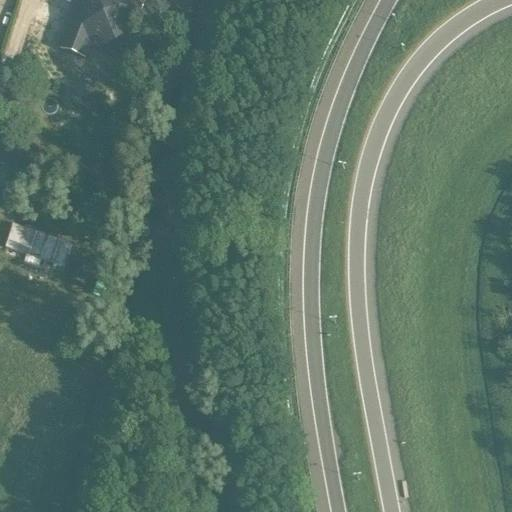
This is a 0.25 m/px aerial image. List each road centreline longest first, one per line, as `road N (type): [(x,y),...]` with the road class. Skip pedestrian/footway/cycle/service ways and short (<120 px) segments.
road 1 (motorway): [(393,511),(354,266),(365,163),(399,84),(461,18),(495,0)]
road 2 (motorway): [(388,0),(344,88),(310,239),(310,330),(338,511)]
